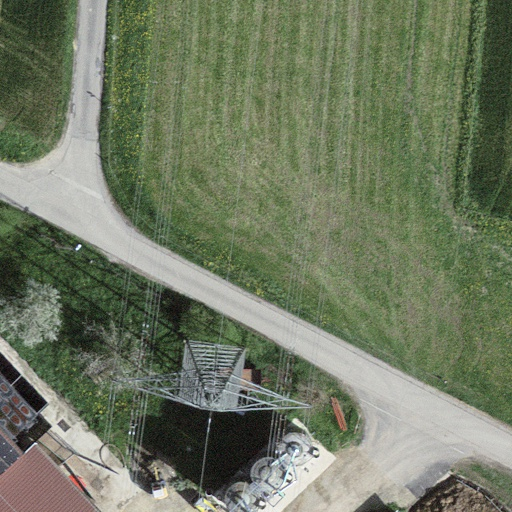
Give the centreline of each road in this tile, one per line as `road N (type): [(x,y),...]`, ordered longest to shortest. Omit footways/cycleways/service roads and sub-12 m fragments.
road 1 (unclassified): [(73,222),(511,451)]
road 2 (unclassified): [(90,0),(73,222)]
